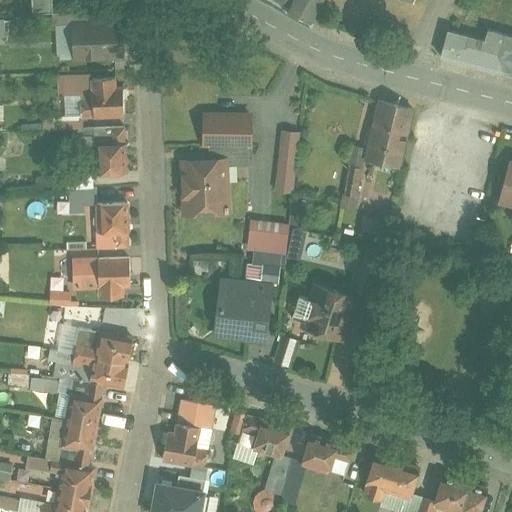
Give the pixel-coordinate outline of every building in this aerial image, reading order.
[(52,0),(32,0),(32,13),(52,12),(52,0)] [(280,0),(293,7),(292,8),(312,19),(322,0),(329,5),(331,0),(280,0)] [(89,12),(54,13),(55,25),(76,25),(76,24),(90,24),(89,12)] [(90,24),(76,24),(76,25),(78,58),(124,56),(123,22),(90,24)] [(487,39),(449,30),(442,57),(499,71),(509,34),(489,29),(487,39)] [(511,35),(509,34),(499,71),(511,74),(511,35)] [(58,75),(58,94),(81,94),(81,92),(92,91),(92,79),(93,79),(93,74),(58,75)] [(93,79),(92,79),(92,91),(93,117),(124,116),(123,88),(115,88),(115,78),(93,79)] [(92,91),(81,92),(81,94),(82,118),(93,117),(92,91)] [(415,110),(380,101),(367,159),(402,167),(408,142),(400,140),(402,133),(409,134),(415,110)] [(251,115),(208,114),(208,145),(211,145),(227,146),(251,146),(251,115)] [(63,117),(44,118),(44,131),(78,129),(78,117),(63,117)] [(125,127),(96,128),(96,136),(98,172),(127,171),(125,127)] [(96,128),(85,128),(85,136),(96,136),(96,128)] [(301,132),(285,131),(278,192),(294,193),(301,132)] [(211,161),(184,161),(186,207),(213,206),(212,200),(227,200),(227,205),(229,205),(228,161),(226,162),(227,146),(211,145),(211,161)] [(511,161),(501,199),(511,201),(511,161)] [(363,169),(351,166),(346,195),(358,197),(363,169)] [(94,172),(69,173),(70,188),(71,188),(95,187),(94,172)] [(68,178),(39,178),(40,186),(68,185),(68,178)] [(95,187),(71,188),(72,200),(100,199),(99,187),(95,187)] [(130,203),(100,204),(102,248),(131,247),(130,203)] [(392,206),(381,203),(378,215),(368,212),(364,232),(384,237),(386,232),(385,232),(392,206)] [(289,224),(251,220),(248,249),(286,253),(289,224)] [(64,250),(37,251),(37,260),(64,258),(64,250)] [(282,255),(254,252),(252,265),(263,266),(281,268),(282,255)] [(131,257),(100,258),(101,284),(101,292),(101,296),(125,296),(125,285),(132,285),(131,257)] [(380,261),(363,257),(355,290),(372,294),(380,261)] [(101,284),(100,258),(74,259),(75,285),(101,284)] [(281,268),(263,266),(261,280),(279,282),(281,268)] [(262,285),(225,281),(219,327),(226,335),(265,340),(270,298),(261,297),(262,285)] [(356,296),(318,284),(313,300),(302,296),(302,295),(301,295),(293,318),(295,318),(295,317),(306,321),(305,325),(345,339),(354,309),(352,309),(356,296)] [(74,304),(75,285),(53,286),(51,302),(74,304)] [(82,308),(50,306),(50,318),(82,320),(82,308)] [(134,337),(101,331),(101,333),(88,330),(87,340),(79,339),(77,351),(130,361),(134,337)] [(79,338),(64,335),(61,351),(66,351),(66,349),(77,351),(79,339),(79,338)] [(298,339),(285,335),(283,342),(296,347),(298,339)] [(296,347),(283,342),(277,361),(290,365),(296,347)] [(77,351),(66,349),(66,351),(64,362),(74,364),(77,351)] [(130,361),(77,351),(74,364),(83,365),(81,379),(92,380),(93,379),(106,382),(125,386),(130,361)] [(67,367),(45,364),(44,375),(65,377),(67,367)] [(30,374),(10,372),(9,384),(29,385),(30,374)] [(81,379),(76,378),(69,418),(98,424),(106,382),(93,379),(92,380),(81,379)] [(34,389),(50,390),(51,379),(34,379),(34,389)] [(199,446),(209,448),(217,409),(190,402),(184,424),(202,427),(199,446)] [(291,428),(248,415),(244,428),(260,433),(255,447),(282,456),(291,428)] [(98,424),(69,418),(61,461),(90,466),(91,466),(98,424)] [(184,424),(178,423),(176,433),(170,432),(165,458),(206,466),(209,448),(199,446),(202,427),(184,424)] [(354,448),(313,435),(304,463),(330,470),(334,456),(351,461),(354,448)] [(54,459),(26,454),(24,466),(52,471),(54,459)] [(419,468),(377,455),(368,483),(369,484),(366,493),(383,499),(386,489),(411,496),(419,468)] [(61,461),(54,459),(52,471),(63,473),(60,489),(92,495),(94,481),(93,481),(96,467),(91,466),(90,466),(61,461)] [(281,460),(272,486),(283,490),(291,463),(281,460)] [(295,461),(283,500),(293,503),(305,464),(295,461)] [(17,467),(0,464),(0,478),(14,481),(17,467)] [(480,511),(488,489),(445,475),(436,502),(436,503),(438,504),(462,511),(480,511)] [(199,511),(203,491),(159,483),(154,511),(199,511)] [(92,495),(60,489),(57,505),(46,503),(44,511),(87,511),(88,508),(89,508),(92,495)] [(351,493),(340,489),(334,508),(345,511),(351,493)] [(23,499),(0,495),(0,506),(21,511),(23,499)] [(436,502),(424,498),(419,511),(435,511),(438,504),(436,503),(436,502)]
